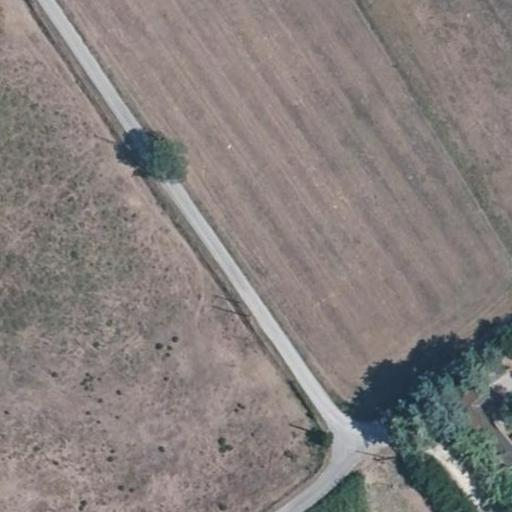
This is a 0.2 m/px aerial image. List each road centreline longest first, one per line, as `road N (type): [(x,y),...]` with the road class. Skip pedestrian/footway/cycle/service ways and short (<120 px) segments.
road 1 (unclassified): [(43,0),(336,418),(340,448),(320,484),(284,511)]
road 2 (unknown): [(340,448),(417,460),(473,511)]
